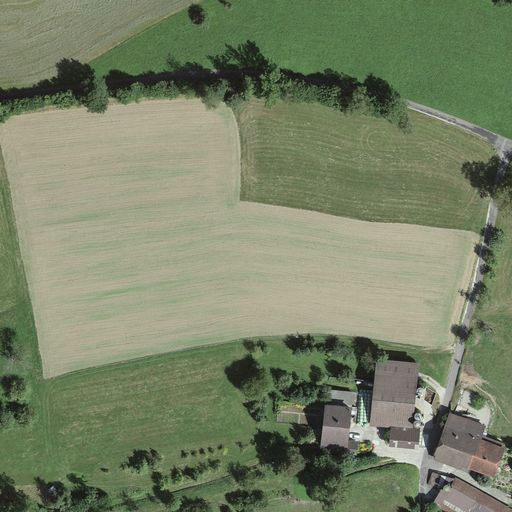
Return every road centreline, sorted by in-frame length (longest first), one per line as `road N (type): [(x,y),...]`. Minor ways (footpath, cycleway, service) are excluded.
road 1 (residential): [(419,488),(508,145),(369,91),(295,79),(204,73),(0,98)]
road 2 (track): [(90,511),(206,483),(286,452),(306,457)]
